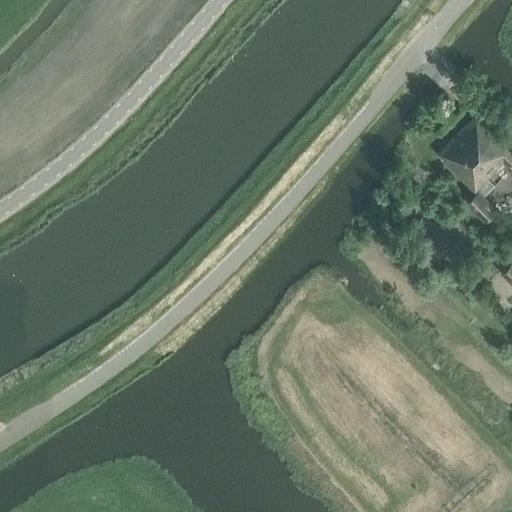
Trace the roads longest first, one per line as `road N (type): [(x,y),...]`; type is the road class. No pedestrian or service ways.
road 1 (tertiary): [(0,445),(145,352),(284,214),(466,0)]
road 2 (unclassified): [(0,217),(109,129),(229,0)]
